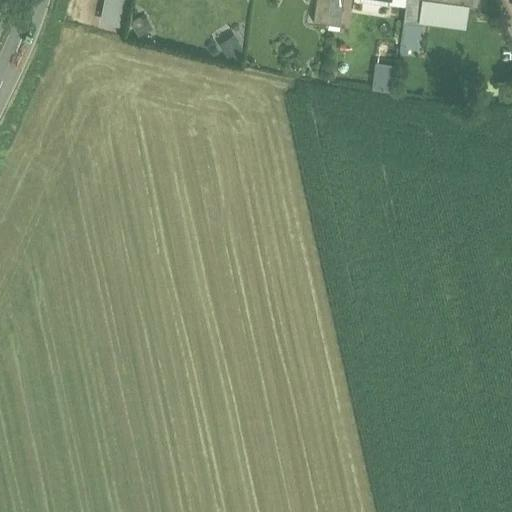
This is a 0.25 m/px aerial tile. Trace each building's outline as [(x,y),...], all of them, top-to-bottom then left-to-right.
[(129,0),(105,0),(101,21),(124,26),(129,0)] [(320,0),(317,21),(328,22),(331,0),(320,0)] [(344,0),(331,0),(328,22),(342,24),(344,0)] [(408,0),(405,20),(422,22),(424,0),(408,0)] [(393,90),(397,63),(379,61),(376,88),(393,90)]
